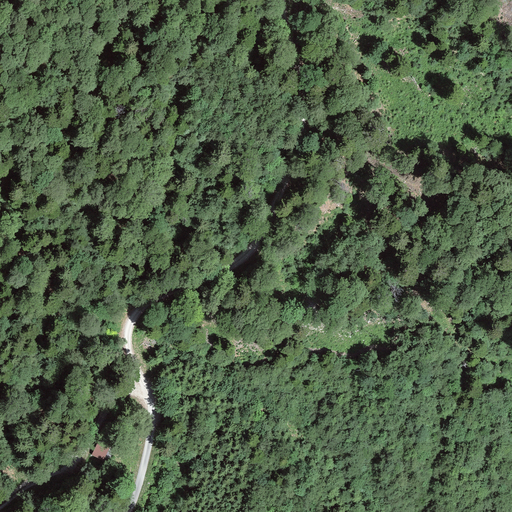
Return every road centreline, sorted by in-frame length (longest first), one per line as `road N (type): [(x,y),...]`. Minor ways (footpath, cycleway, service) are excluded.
road 1 (track): [(145,386),(124,342),(128,319),(143,304),(246,255),(291,166),(304,97),(280,0)]
road 2 (track): [(145,386),(111,399),(85,448),(0,505)]
road 3 (track): [(128,511),(149,435),(145,386)]
